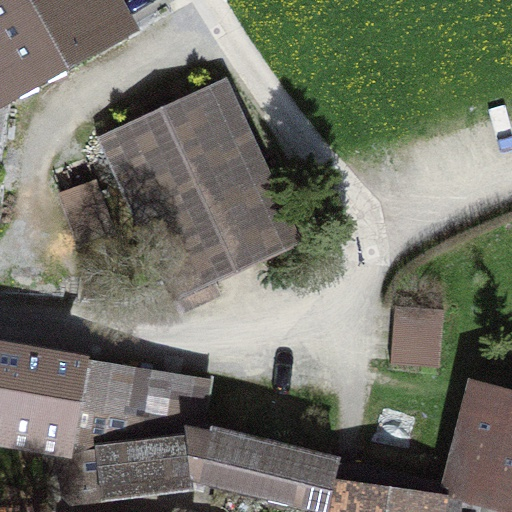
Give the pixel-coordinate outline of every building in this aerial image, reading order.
[(0,0),(0,88),(1,90),(120,23),(107,0),(0,0)] [(97,137),(172,301),(300,242),(225,78),(97,137)] [(107,177),(67,181),(75,254),(115,249),(107,177)] [(453,329),(404,324),(398,379),(448,384),(453,329)] [(209,381),(0,346),(0,428),(66,440),(64,452),(188,439),(187,428),(200,432),(209,381)] [(455,484),(511,498),(511,404),(478,396),(455,484)] [(188,439),(192,473),(318,502),(329,463),(200,432),(187,428),(188,439)] [(188,439),(64,452),(70,503),(83,501),(82,493),(193,480),(192,473),(188,439)] [(329,463),(318,502),(316,511),(476,511),(481,492),(395,471),(329,460),(329,463)]
